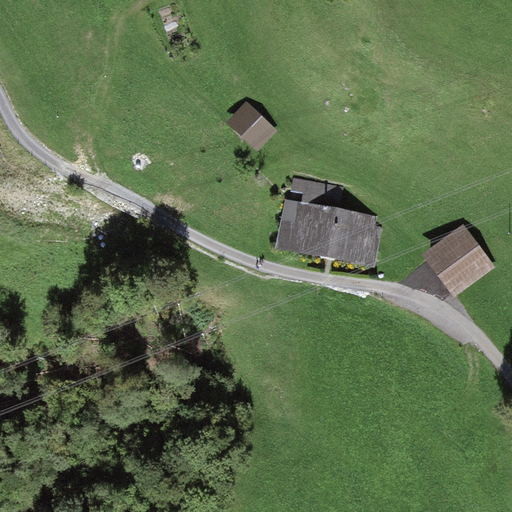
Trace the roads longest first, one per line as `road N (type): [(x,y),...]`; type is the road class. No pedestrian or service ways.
road 1 (track): [(361,282),(264,266),(190,235),(35,149),(0,97)]
road 2 (residential): [(511,375),(446,311),(361,282)]
